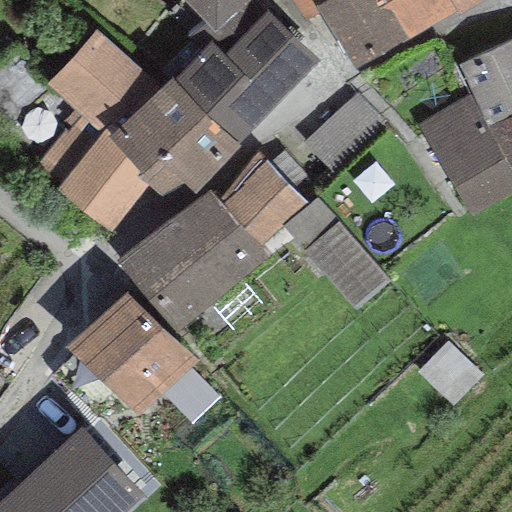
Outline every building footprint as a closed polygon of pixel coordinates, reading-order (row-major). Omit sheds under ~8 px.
[(183,0),(215,32),(248,0),(183,0)] [(292,0),(308,19),(320,11),(315,5),(323,0),(292,0)] [(355,69),(407,38),(384,0),(323,0),(315,5),(320,11),(355,69)] [(384,0),(407,38),(457,10),(450,0),(384,0)] [(450,0),(457,10),(459,15),(486,0),(450,0)] [(210,43),(173,80),(240,145),(319,62),(268,12),(225,57),(210,43)] [(95,30),(45,84),(75,110),(99,136),(109,123),(116,129),(157,87),(95,30)] [(511,41),(458,66),(472,95),(488,131),(511,119),(511,41)] [(173,80),(168,75),(157,87),(116,129),(108,137),(142,169),(137,174),(148,184),(163,199),(180,181),(193,194),(240,145),(173,80)] [(357,94),(292,154),(317,181),(382,121),(357,94)] [(472,95),(417,127),(469,217),(511,191),(511,171),(488,131),(472,95)] [(108,137),(116,129),(109,123),(99,136),(75,110),(62,121),(71,127),(38,163),(63,182),(55,188),(111,233),(148,184),(137,174),(142,169),(108,137)] [(511,119),(488,131),(511,171),(511,119)] [(259,153),(215,198),(259,247),(282,226),(307,204),(259,153)] [(209,191),(116,261),(171,332),(266,255),(259,247),(215,198),(209,191)] [(307,204),(282,226),(355,308),(388,279),(315,197),(307,204)] [(197,361),(125,293),(65,346),(138,416),(197,361)]
